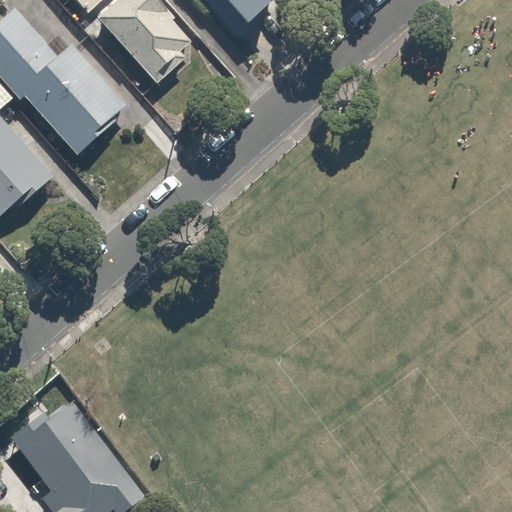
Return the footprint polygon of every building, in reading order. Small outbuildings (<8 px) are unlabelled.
[(75,0),(152,84),(199,41),(162,0),(75,0)] [(260,0),(220,0),(239,20),(260,0)] [(16,8),(0,21),(0,82),(6,90),(16,101),(24,94),(75,154),(130,107),(70,37),(53,52),(16,8)] [(0,95),(6,90),(0,82),(0,203),(41,169),(0,121),(0,95)] [(116,511),(142,492),(68,395),(10,440),(46,487),(34,496),(46,511),(116,511)]
